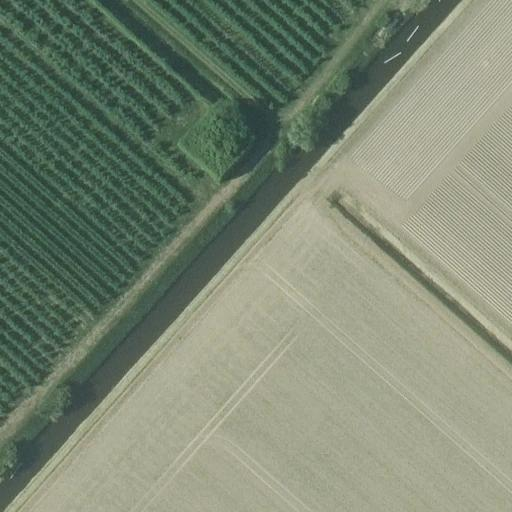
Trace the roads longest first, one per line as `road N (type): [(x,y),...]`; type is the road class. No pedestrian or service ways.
road 1 (track): [(511,374),(310,195),(28,511)]
road 2 (track): [(393,0),(0,431)]
road 3 (track): [(310,195),(486,0)]
